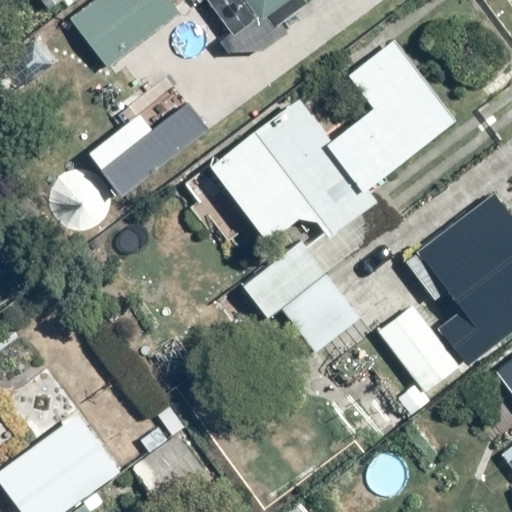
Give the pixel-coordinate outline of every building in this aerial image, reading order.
[(146,0),(84,0),(70,10),(109,67),(166,28),(146,0)] [(287,0),(245,0),(261,20),(287,0)] [(325,271),(390,220),(365,188),(455,117),(392,37),(349,71),(375,104),(328,141),(295,97),(208,164),(268,241),(308,210),(326,234),(306,249),(298,239),(238,282),(266,321),(283,308),(313,350),(359,318),(325,271)] [(412,301),(375,329),(396,356),(423,392),(425,395),(511,329),(511,191),(506,183),(416,250),(459,308),(432,329),(412,301)] [(511,355),(495,368),(511,390),(511,355)] [(237,358),(172,402),(222,476),(287,433),(237,358)] [(59,511),(120,467),(78,411),(0,468),(0,480),(23,511),(59,511)] [(431,511),(419,494),(391,511),(431,511)] [(97,511),(89,500),(71,511),(97,511)]
